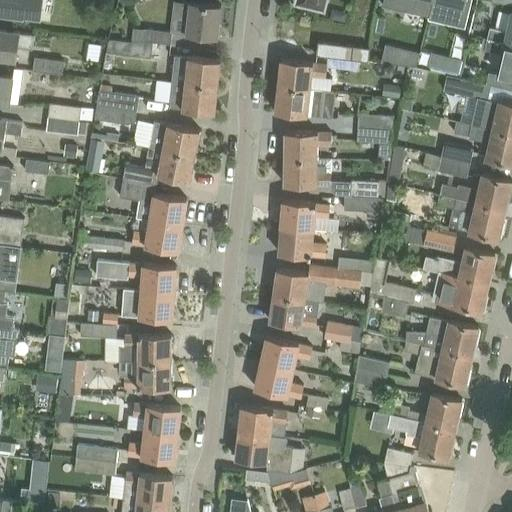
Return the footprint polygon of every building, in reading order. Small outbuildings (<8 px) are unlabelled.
[(42,0),(0,0),(0,10),(10,12),(23,14),(23,12),(40,15),(42,0)] [(222,4),(202,2),(191,0),(191,1),(182,0),(181,0),(180,13),(189,14),(187,32),(199,33),(219,36),(222,4)] [(325,8),(326,0),(298,0),(298,2),(325,8)] [(430,12),(431,7),(432,0),(384,0),(388,1),(400,4),(415,8),(430,12)] [(471,0),(432,0),(431,7),(430,12),(429,17),(465,26),(471,0)] [(347,12),(333,8),(331,16),(345,19),(347,12)] [(490,26),(488,37),(511,42),(511,13),(508,30),(490,26)] [(0,55),(4,56),(16,58),(18,45),(33,47),(35,34),(8,29),(0,27),(0,55)] [(173,30),(145,27),(144,39),(153,40),(171,42),(173,30)] [(152,41),(153,40),(144,39),(133,38),(133,40),(109,37),(108,51),(116,52),(151,56),(152,41)] [(488,82),(496,84),(511,87),(511,42),(488,37),(485,48),(503,53),(498,71),(491,70),(488,82)] [(337,55),(358,58),(369,59),(371,45),(319,39),(318,48),(317,53),(328,54),(337,55)] [(417,65),(421,51),(412,49),(408,64),(417,65)] [(175,52),(172,79),(219,84),(222,58),(175,52)] [(450,54),(447,69),(460,72),(463,57),(450,54)] [(64,59),(34,55),(32,69),(62,73),(64,59)] [(357,69),(358,58),(337,55),(335,66),(357,69)] [(282,57),(281,61),(279,83),(312,86),(313,72),(327,74),(328,66),(328,62),(327,62),(302,59),(282,57)] [(0,100),(10,102),(13,74),(9,74),(0,72),(0,100)] [(491,83),(460,76),(457,90),(478,95),(488,97),(491,83)] [(219,84),(172,79),(168,106),(216,111),(219,84)] [(312,86),(279,83),(276,110),(333,116),(336,89),(311,87),(312,86)] [(401,85),(385,83),(384,93),(399,95),(401,85)] [(140,94),(111,90),(99,88),(97,102),(137,108),(140,94)] [(401,107),(412,109),(414,101),(411,95),(403,93),(401,107)] [(475,107),(474,112),(472,123),(511,132),(511,101),(500,98),(500,100),(488,97),(478,95),(475,107)] [(80,119),(80,118),(93,120),(92,118),(80,117),(82,105),(50,101),(48,115),(80,119)] [(135,122),(137,108),(97,102),(95,118),(129,124),(130,121),(135,122)] [(82,105),(80,117),(92,118),(94,106),(82,105)] [(359,115),(358,126),(392,128),(393,114),(359,112),(359,115)] [(46,129),(78,134),(79,131),(80,119),(48,115),(46,129)] [(22,120),(0,116),(0,145),(4,146),(6,132),(20,135),(22,120)] [(201,128),(181,124),(155,118),(152,131),(149,145),(150,145),(163,147),(196,154),(201,128)] [(87,120),(80,119),(79,131),(86,132),(87,120)] [(456,120),(454,130),(469,134),(468,137),(490,141),(487,156),(511,161),(511,132),(472,123),(456,120)] [(391,142),(392,128),(358,126),(357,136),(357,140),(391,142)] [(332,129),(306,130),(286,129),(285,155),(319,156),(319,143),(332,142),(332,129)] [(441,155),(471,161),(473,152),(474,147),(444,140),(441,155)] [(399,178),(407,145),(397,142),(388,175),(399,178)] [(77,144),(69,143),(68,153),(76,154),(77,144)] [(163,147),(150,145),(146,164),(127,161),(124,175),(157,182),(158,173),(191,180),(196,154),(163,147)] [(100,170),(101,161),(99,157),(89,155),(86,168),(100,170)] [(333,183),(333,178),(332,169),(332,156),(319,156),(285,155),(285,178),(285,183),(305,183),(331,183),(333,183)] [(469,168),(471,161),(441,155),(437,169),(467,176),(469,168)] [(50,160),(26,157),(25,169),(48,172),(50,160)] [(0,196),(8,198),(12,165),(0,162),(0,196)] [(511,178),(483,171),(479,187),(459,182),(459,184),(443,181),(440,192),(506,207),(511,182),(511,178)] [(157,182),(124,175),(121,195),(139,198),(139,202),(137,215),(183,223),(188,196),(155,191),(157,182)] [(352,194),(379,195),(380,179),(353,178),(352,194)] [(19,191),(44,195),(46,184),(21,180),(19,191)] [(506,207),(440,192),(438,203),(461,208),(457,226),(470,229),(500,236),(506,207)] [(384,195),(379,195),(352,194),(346,193),(345,207),(383,210),(384,195)] [(331,202),(304,200),(284,198),(282,224),(315,227),(316,213),(330,214),(331,202)] [(382,219),(408,225),(411,213),(385,207),(382,219)] [(0,241),(6,243),(21,244),(21,243),(25,217),(5,214),(0,213),(0,241)] [(179,249),(183,223),(137,215),(132,241),(179,249)] [(280,251),(299,253),(326,255),(327,242),(326,242),(327,229),(315,228),(315,227),(282,224),(280,251)] [(457,235),(427,228),(423,244),(453,251),(457,235)] [(123,238),(95,235),(84,234),(83,246),(122,250),(123,238)] [(0,287),(7,288),(6,290),(15,291),(16,289),(19,266),(4,264),(6,243),(0,241),(0,287)] [(422,267),(437,270),(437,269),(490,281),(496,252),(467,245),(464,260),(437,254),(436,256),(425,254),(423,266),(422,267)] [(371,284),(370,291),(387,294),(390,281),(386,280),(391,258),(375,254),(374,270),(371,284)] [(339,255),(338,266),(358,268),(359,257),(339,255)] [(143,275),(141,288),(175,290),(177,264),(157,262),(130,260),(128,274),(143,275)] [(278,266),(274,292),(307,296),(325,299),(327,283),(360,286),(360,282),(363,268),(358,268),(338,266),(310,263),(309,271),(278,266)] [(76,267),(75,280),(88,281),(88,268),(76,267)] [(360,282),(371,284),(374,270),(372,270),(363,268),(360,282)] [(490,281),(437,269),(437,270),(431,297),(483,309),(490,281)] [(70,282),(57,281),(55,294),(68,295),(70,282)] [(7,288),(0,287),(0,324),(13,326),(14,316),(7,315),(9,301),(5,301),(6,290),(7,288)] [(173,317),(175,290),(141,288),(123,287),(122,313),(153,316),(173,317)] [(316,326),(320,300),(324,301),(325,299),(307,296),(274,292),(270,319),(316,326)] [(410,300),(387,295),(383,308),(406,314),(410,300)] [(58,296),(58,297),(56,315),(68,316),(70,299),(70,298),(58,296)] [(99,309),(89,308),(89,318),(98,319),(99,309)] [(119,312),(104,311),(103,320),(118,322),(119,312)] [(428,328),(406,329),(406,338),(408,339),(473,353),(479,324),(431,314),(428,328)] [(341,340),(351,342),(354,324),(328,319),(327,322),(325,337),(327,337),(340,340),(341,340)] [(80,334),(116,336),(117,323),(81,321),(80,325),(80,334)] [(351,342),(361,343),(364,325),(354,323),(354,324),(351,342)] [(13,328),(13,326),(0,324),(0,363),(8,364),(9,354),(15,355),(18,329),(13,328)] [(120,343),(119,358),(172,359),(172,332),(125,332),(124,343),(120,343)] [(268,334),(262,360),(294,367),(297,353),(312,356),(314,343),(287,338),(268,334)] [(473,353),(408,339),(405,348),(421,352),(417,371),(447,378),(466,382),(473,353)] [(359,352),(361,343),(351,342),(341,340),(340,348),(359,352)] [(388,373),(390,362),(391,360),(360,353),(358,366),(388,373)] [(80,393),(81,374),(84,374),(85,358),(64,357),(63,373),(60,391),(80,393)] [(172,359),(119,358),(119,374),(125,374),(124,385),(172,386),(172,359)] [(294,367),(262,360),(256,386),(276,390),(303,396),(305,382),(292,380),(294,367)] [(355,379),(385,386),(388,373),(358,366),(355,379)] [(58,375),(38,373),(36,389),(56,392),(58,375)] [(434,391),(430,412),(428,420),(456,426),(463,398),(443,393),(434,391)] [(329,397),(309,393),(307,406),(308,406),(321,408),(327,409),(329,397)] [(182,405),(162,403),(135,400),(133,413),(147,414),(145,428),(179,432),(182,405)] [(390,412),(407,415),(409,408),(409,405),(393,401),(390,412)] [(242,403),(239,429),(272,433),(272,434),(285,435),(286,421),(287,421),(289,408),(262,405),(242,403)] [(72,407),(59,405),(57,419),(70,421),(72,407)] [(321,408),(308,406),(306,413),(320,416),(321,408)] [(407,415),(390,412),(387,423),(407,428),(406,433),(424,437),(422,449),(430,451),(450,455),(456,426),(428,420),(407,415)] [(179,432),(145,428),(143,441),(131,439),(129,453),(156,456),(175,458),(179,432)] [(294,445),(287,445),(288,435),(285,435),(272,434),(272,433),(239,429),(237,447),(236,456),(256,458),(268,459),(267,468),(291,471),(294,445)] [(0,439),(0,448),(15,450),(15,451),(17,442),(0,439)] [(77,455),(116,460),(118,447),(78,443),(77,455)] [(385,461),(411,464),(414,452),(388,446),(385,461)] [(116,460),(77,455),(77,456),(63,454),(62,467),(115,473),(116,460)] [(421,484),(416,468),(418,469),(418,464),(411,464),(385,461),(384,461),(389,476),(398,511),(429,511),(426,499),(423,500),(418,484),(421,484)] [(247,467),(247,469),(246,477),(272,480),(269,470),(247,467)] [(124,495),(171,501),(174,474),(154,472),(127,469),(126,475),(124,495)] [(398,511),(389,476),(388,476),(379,479),(383,495),(387,494),(391,509),(381,511),(398,511)] [(355,506),(366,503),(367,503),(361,483),(350,486),(355,506)] [(45,502),(47,488),(31,486),(22,485),(21,500),(45,502)] [(344,509),(351,507),(355,506),(350,486),(339,489),(344,509)] [(243,511),(245,491),(233,490),(230,511),(243,511)] [(326,490),(315,493),(320,511),(334,511),(332,505),(330,505),(326,490)] [(320,511),(315,493),(303,496),(307,511),(304,511),(303,511),(320,511)] [(169,511),(171,501),(124,495),(124,497),(123,509),(122,511),(169,511)]
